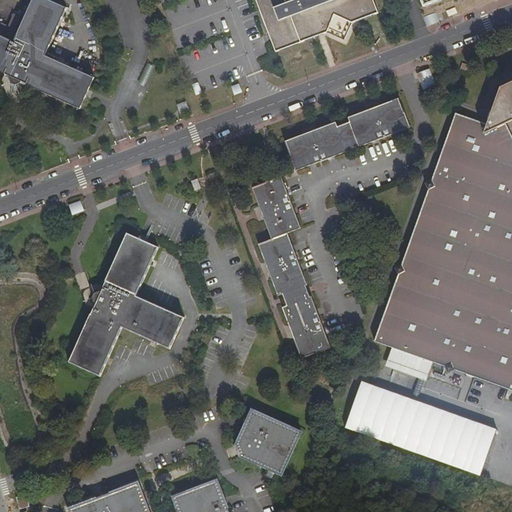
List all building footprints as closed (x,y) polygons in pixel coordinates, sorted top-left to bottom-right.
[(0,34),(0,72),(9,76),(11,84),(14,84),(17,86),(22,82),(27,84),(32,86),(31,87),(80,109),(85,97),(88,91),(94,77),(90,75),(46,55),(67,8),(49,0),(32,0),(14,41),(0,34)] [(345,42),(353,24),(378,14),(373,0),(255,0),(269,35),(272,43),(276,53),(327,34),(345,42)] [(437,14),(427,15),(428,22),(438,20),(437,14)] [(417,74),(423,90),(436,85),(430,69),(417,74)] [(487,124),(511,133),(511,82),(500,88),(487,124)] [(348,118),(350,123),(359,145),(360,147),(411,128),(400,98),(381,105),(382,108),(370,113),(368,110),(348,118)] [(188,102),(177,105),(180,113),(181,116),(191,112),(188,102)] [(511,133),(487,124),(481,122),(455,113),(374,342),(511,390),(511,133)] [(336,122),(316,130),(318,133),(306,137),(305,134),(285,142),(296,172),(348,152),(348,150),(338,127),(336,122)] [(350,123),(338,127),(348,150),(359,145),(350,123)] [(214,172),(208,174),(211,184),(217,182),(214,172)] [(283,294),(306,285),(308,284),(288,234),(302,229),(282,177),(253,188),(260,209),(263,208),(267,218),(264,219),(272,240),(259,244),(267,265),(270,264),(274,275),(271,276),(278,296),(283,294)] [(197,178),(191,180),(194,190),(201,188),(197,178)] [(73,215),(85,211),(81,201),(70,205),(73,215)] [(158,248),(126,233),(104,281),(105,281),(101,291),(94,293),(91,298),(95,305),(90,314),(89,314),(68,362),(99,376),(121,327),(170,348),(183,318),(136,296),(158,248)] [(311,297),(306,285),(283,294),(287,306),(311,297)] [(312,296),(311,297),(287,306),(283,308),(291,328),(294,327),(298,338),(295,339),(303,359),(332,348),(312,296)] [(497,429),(367,383),(350,429),(480,476),(497,429)] [(303,433),(253,409),(235,446),(240,458),(283,478),(303,433)] [(230,511),(219,480),(172,497),(177,511),(230,511)] [(150,511),(139,482),(68,508),(69,511),(150,511)]
